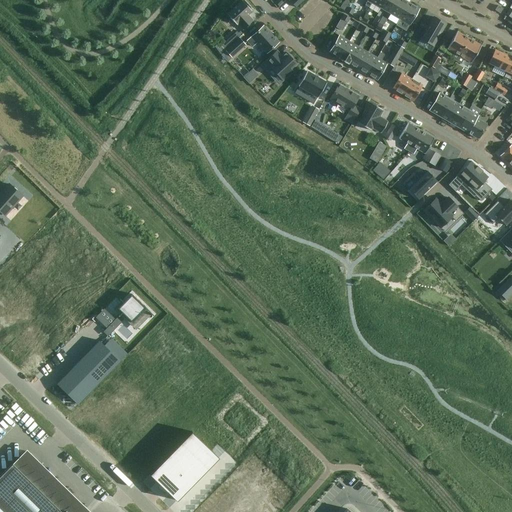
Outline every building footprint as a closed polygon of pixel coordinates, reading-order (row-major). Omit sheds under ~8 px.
[(242,0),(226,14),(236,25),(238,24),(243,29),(252,20),(247,15),(252,11),(242,0)] [(385,0),(372,0),(371,3),(381,8),(385,0)] [(385,0),(381,8),(390,14),(397,0),(385,0)] [(409,3),(404,0),(397,0),(390,14),(399,19),(409,3)] [(343,2),(339,8),(345,11),(348,5),(343,2)] [(419,8),(409,3),(399,19),(409,25),(419,8)] [(421,23),(414,35),(433,46),(446,24),(433,17),(427,27),(421,23)] [(375,29),(379,31),(383,25),(378,23),(375,29)] [(263,25),(246,41),(252,46),(256,42),(266,53),(278,42),(263,25)] [(459,55),(469,38),(457,31),(447,48),(459,55)] [(235,33),(226,41),(230,45),(239,37),(235,33)] [(338,59),(349,41),(339,36),(329,52),(339,57),(338,59)] [(245,45),(239,38),(225,50),(232,57),(245,45)] [(481,45),(469,38),(459,55),(471,63),(481,45)] [(348,64),(358,47),(349,41),(338,59),(348,64)] [(358,69),(367,52),(358,47),(348,64),(349,63),(358,69)] [(395,48),(387,62),(393,65),(401,52),(395,48)] [(511,57),(511,58),(495,50),(488,63),(506,71),(511,58),(511,57)] [(276,51),(261,65),(267,71),(271,68),(282,80),(293,71),(291,68),(296,64),(286,52),(281,56),(276,51)] [(367,74),(377,58),(367,52),(358,69),(367,74)] [(403,52),(400,57),(407,61),(410,56),(403,52)] [(377,58),(367,74),(377,80),(386,63),(381,60),(384,55),(379,53),(377,58)] [(434,68),(440,58),(434,55),(428,65),(434,68)] [(434,82),(439,73),(433,69),(428,78),(434,82)] [(477,69),(473,77),(479,81),(483,73),(477,69)] [(244,77),(243,78),(248,84),(249,83),(257,75),(252,70),(244,77)] [(306,71),(298,85),(317,97),(326,83),(306,71)] [(402,94),(411,79),(401,73),(392,88),(402,94)] [(471,76),(465,73),(459,83),(465,87),(471,76)] [(411,79),(402,94),(412,100),(421,85),(411,79)] [(497,83),(494,89),(504,95),(507,89),(497,83)] [(338,84),(330,99),(349,110),(344,119),(351,123),(360,108),(353,105),(359,96),(338,84)] [(462,97),(466,91),(461,89),(458,95),(462,97)] [(494,91),(490,97),(495,100),(499,93),(494,91)] [(439,116),(449,99),(439,93),(429,110),(439,116)] [(488,97),(483,105),(490,109),(491,107),(495,101),(488,97)] [(448,121),(458,104),(449,99),(439,116),(448,121)] [(369,102),(357,122),(371,130),(372,128),(381,133),(387,122),(379,116),(383,110),(369,102)] [(458,127),(468,110),(458,104),(448,121),(458,127)] [(312,107),(307,116),(312,119),(317,110),(312,107)] [(475,118),(477,115),(468,110),(458,127),(467,133),(467,132),(475,118)] [(486,125),(475,118),(467,132),(478,139),(486,125)] [(420,131),(407,123),(398,138),(407,143),(404,148),(409,151),(420,131)] [(384,137),(390,140),(397,128),(391,124),(384,137)] [(328,128),(324,135),(337,143),(341,136),(328,128)] [(434,138),(420,131),(409,151),(413,153),(416,148),(425,153),(434,138)] [(379,142),(375,148),(382,152),(386,146),(379,142)] [(511,143),(511,144),(500,156),(511,168),(511,143)] [(428,148),(422,159),(434,166),(440,155),(428,148)] [(444,158),(438,168),(445,172),(451,162),(444,158)] [(470,161),(448,185),(455,191),(465,180),(478,192),(475,195),(481,201),(492,189),(483,181),(488,177),(482,172),(482,171),(477,166),(476,166),(470,161)] [(379,162),(373,170),(383,179),(389,171),(379,162)] [(415,182),(408,189),(418,199),(437,181),(427,171),(424,173),(419,168),(410,176),(415,182)] [(9,184),(0,193),(0,211),(4,215),(22,196),(9,184)] [(435,199),(423,210),(440,227),(451,216),(455,221),(463,213),(448,197),(441,204),(435,199)] [(497,201),(484,214),(493,223),(498,218),(505,225),(511,218),(511,202),(510,200),(503,206),(497,201)] [(469,207),(464,212),(473,220),(478,215),(469,207)] [(511,227),(499,240),(505,247),(511,241),(511,242),(511,227)] [(511,276),(511,275),(496,290),(505,299),(511,291),(511,276)] [(131,294),(117,308),(136,327),(150,313),(131,294)] [(115,319),(106,328),(105,330),(109,334),(121,321),(117,317),(115,319)] [(99,341),(57,384),(77,404),(119,361),(99,341)] [(192,431),(149,474),(176,501),(218,458),(192,431)] [(0,511),(76,511),(83,505),(55,477),(41,492),(12,463),(0,475),(0,511)]
